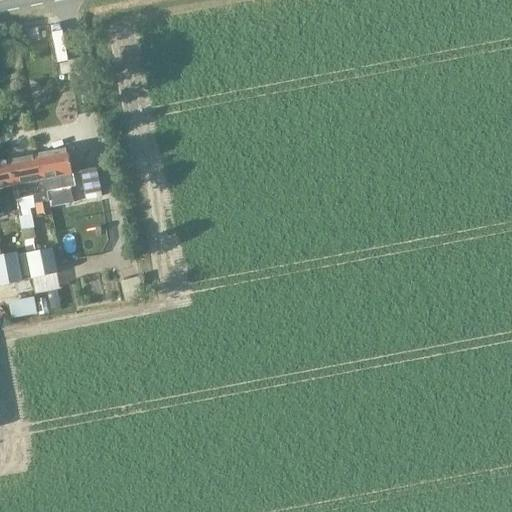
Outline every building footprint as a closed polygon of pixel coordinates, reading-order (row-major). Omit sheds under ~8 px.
[(44,193),(47,192),(75,187),(72,173),(71,174),(66,150),(36,156),(44,193)] [(36,156),(7,162),(12,187),(15,201),(33,197),(35,205),(49,202),(47,192),(44,193),(36,156)] [(0,202),(0,189),(12,187),(7,162),(0,162),(0,216),(3,216),(0,202)] [(99,196),(95,174),(80,177),(84,198),(99,196)] [(37,216),(51,213),(49,202),(35,205),(37,216)] [(32,276),(56,271),(51,247),(27,253),(32,276)] [(0,285),(22,281),(17,255),(0,258),(0,285)] [(126,274),(131,287),(148,281),(143,268),(126,274)] [(51,306),(62,305),(61,288),(50,289),(51,306)] [(41,290),(15,294),(18,312),(44,308),(41,290)]
